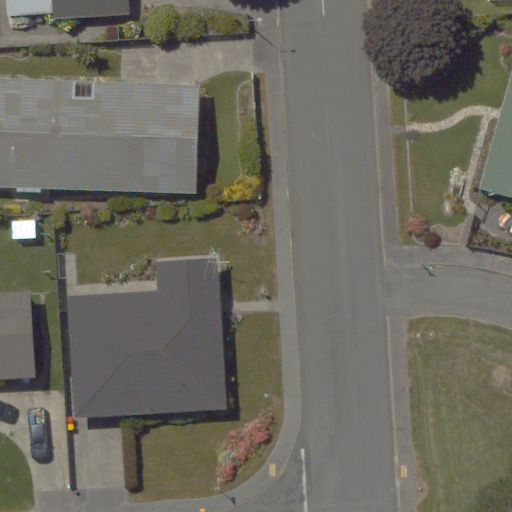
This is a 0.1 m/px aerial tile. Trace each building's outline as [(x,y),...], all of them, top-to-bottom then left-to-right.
[(129,0),(1,0),(2,12),(130,4),(129,0)] [(0,63),(0,177),(191,189),(197,75),(0,63)] [(511,81),(479,180),(511,191),(511,81)] [(163,288),(68,294),(75,411),(228,401),(218,237),(160,241),(163,288)] [(0,367),(37,365),(32,280),(0,281),(0,367)]
